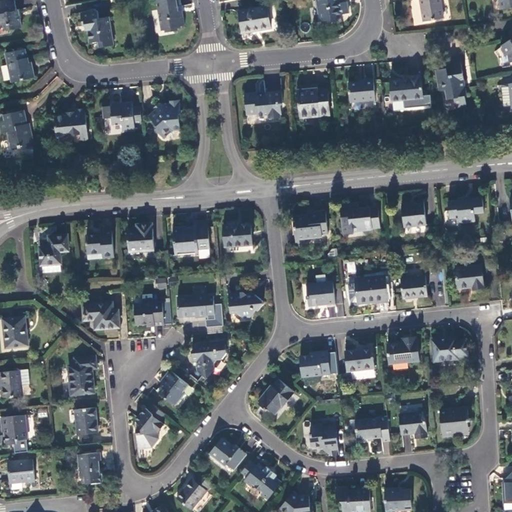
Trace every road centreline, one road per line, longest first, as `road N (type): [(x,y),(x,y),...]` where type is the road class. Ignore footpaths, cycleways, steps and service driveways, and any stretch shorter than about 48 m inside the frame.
road 1 (residential): [(284,330),(483,313),(490,439),(477,455)]
road 2 (residential): [(231,406),(167,480),(135,491),(117,411),(127,363)]
road 3 (tertiary): [(268,188),(494,164)]
road 4 (residential): [(434,459),(321,468),(231,406)]
road 5 (unclassified): [(195,64),(86,72),(65,52),(54,0)]
road 6 (unclassified): [(372,0),(369,34),(353,48),(220,61)]
road 7 (tertiary): [(27,213),(197,195)]
road 8 (residential): [(477,455),(481,507),(439,510),(434,459)]
road 9 (residential): [(268,188),(284,330)]
road 10 (unclassified): [(195,64),(205,145),(197,195)]
road 11 (unclassified): [(244,190),(228,140),(220,61)]
